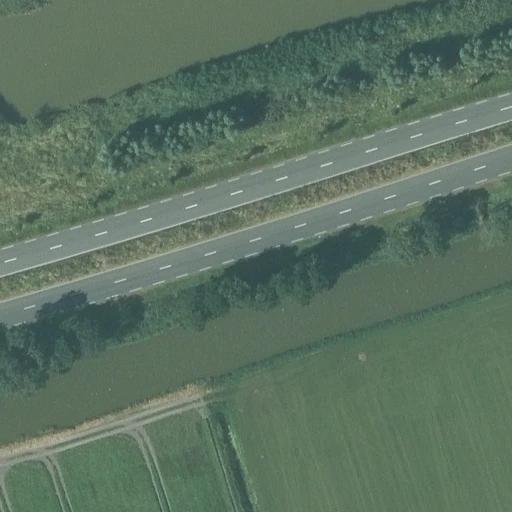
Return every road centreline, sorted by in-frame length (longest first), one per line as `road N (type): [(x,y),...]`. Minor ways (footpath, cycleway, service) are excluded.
road 1 (primary): [(0,315),(511,157)]
road 2 (primary): [(511,107),(0,263)]
